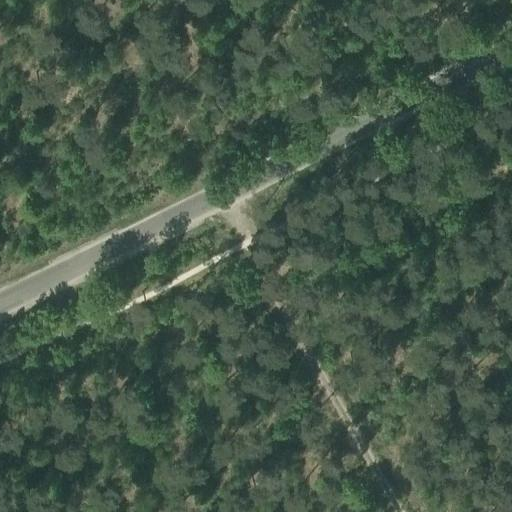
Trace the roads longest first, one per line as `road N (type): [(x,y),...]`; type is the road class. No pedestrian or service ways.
road 1 (secondary): [(0,307),(511,50)]
road 2 (track): [(220,195),(399,511)]
